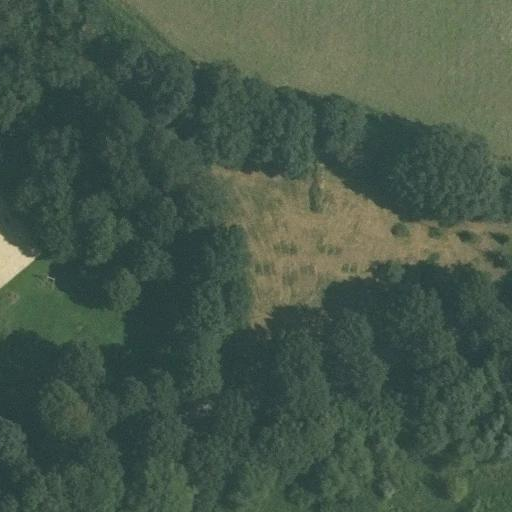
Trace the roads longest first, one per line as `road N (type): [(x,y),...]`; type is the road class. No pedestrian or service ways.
road 1 (secondary): [(511,318),(0,490)]
road 2 (track): [(241,410),(217,342),(95,219),(0,157)]
